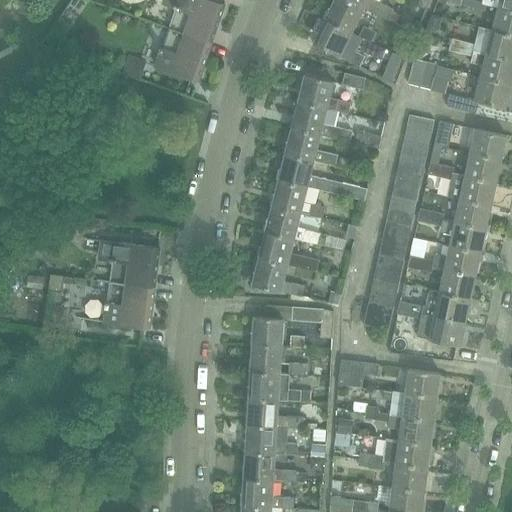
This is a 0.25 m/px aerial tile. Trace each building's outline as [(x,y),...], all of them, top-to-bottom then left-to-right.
[(165,0),(164,4),(176,8),(170,27),(211,43),(224,5),(209,0),(165,0)] [(363,8),(347,0),(333,0),(325,19),(351,32),(363,8)] [(378,0),(347,0),(363,8),(396,24),(400,15),(393,11),(394,9),(378,0)] [(430,0),(415,0),(414,3),(427,9),(430,0)] [(476,1),(471,0),(461,0),(461,5),(474,8),(476,1)] [(511,0),(499,0),(498,8),(511,11),(511,0)] [(487,4),(476,1),(474,8),(485,11),(487,4)] [(511,11),(498,8),(492,30),(511,35),(511,11)] [(442,18),(431,16),(426,29),(436,32),(439,30),(442,18)] [(351,32),(325,19),(313,44),(359,66),(364,56),(355,51),(361,38),(359,36),(351,33),(351,32)] [(363,26),(359,36),(361,38),(371,42),(375,32),(363,26)] [(211,43),(170,27),(162,48),(159,47),(158,52),(161,53),(157,65),(156,65),(155,66),(198,80),(211,43)] [(511,35),(492,30),(479,27),(475,45),(476,45),(474,51),(511,60),(511,35)] [(449,51),(463,54),(464,48),(461,48),(463,42),(452,39),(449,51)] [(476,45),(475,45),(463,42),(461,48),(464,48),(463,54),(472,57),(473,57),(474,51),(476,45)] [(406,57),(410,48),(405,46),(399,47),(396,54),(406,57)] [(511,80),(511,60),(474,51),(473,57),(472,57),(471,62),(483,66),(480,76),(511,84),(511,80)] [(406,58),(392,52),(382,77),(396,83),(406,58)] [(134,79),(140,61),(129,57),(123,75),(134,79)] [(407,83),(420,86),(426,62),(414,59),(407,83)] [(438,65),(426,62),(420,86),(431,89),(434,78),(438,65)] [(365,77),(345,72),(342,84),(363,89),(365,77)] [(333,82),(305,75),(298,102),(339,112),(356,116),(359,105),(330,96),(333,82)] [(511,84),(480,76),(474,100),(449,94),(446,106),(475,113),(478,101),(505,108),(511,84)] [(447,82),(434,78),(431,89),(444,93),(447,82)] [(339,112),(298,102),(291,128),(320,135),(350,142),(353,131),(335,127),(339,112)] [(410,115),(407,127),(431,132),(434,120),(410,115)] [(439,121),(437,132),(450,135),(453,124),(439,121)] [(431,132),(407,127),(405,138),(429,144),(431,132)] [(320,135),(291,128),(285,153),(313,161),(320,135)] [(472,128),(466,152),(501,160),(506,136),(472,128)] [(429,144),(405,138),(402,150),(426,155),(429,144)] [(426,155),(402,150),(399,162),(423,167),(426,155)] [(338,155),(325,152),(322,163),(335,166),(338,155)] [(501,160),(466,152),(461,176),(496,183),(501,160)] [(313,161),(285,153),(278,179),(307,186),(329,192),(329,191),(365,200),(367,188),(332,179),(331,181),(310,175),(313,161)] [(423,167),(399,162),(397,173),(421,179),(423,167)] [(441,165),(430,162),(428,174),(441,177),(442,171),(439,170),(441,165)] [(454,168),(441,165),(439,170),(442,171),(441,177),(451,179),(452,174),(454,168)] [(421,179),(397,173),(394,185),(418,190),(421,179)] [(461,176),(452,174),(451,179),(447,197),(457,199),(491,206),(496,183),(461,176)] [(307,186),(278,179),(272,206),(300,213),(307,186)] [(418,190),(394,185),(392,196),(416,201),(418,190)] [(416,201),(392,196),(389,208),(413,214),(416,201)] [(491,206),(457,199),(452,222),(485,229),(491,206)] [(325,207),(311,204),(309,215),(322,218),(325,207)] [(300,213),(272,206),(265,232),(294,239),(343,251),(346,240),(305,230),(306,229),(297,227),(300,213)] [(413,214),(389,208),(387,219),(411,225),(413,214)] [(431,211),(420,209),(417,221),(430,223),(432,218),(429,217),(431,211)] [(445,214),(431,211),(429,217),(432,218),(430,223),(441,226),(442,226),(444,221),(445,214)] [(411,225),(387,219),(384,231),(408,236),(411,225)] [(452,222),(444,221),(442,226),(441,226),(440,232),(449,234),(447,245),(480,252),(485,229),(452,222)] [(408,236),(384,231),(381,243),(406,248),(408,236)] [(294,239),(265,232),(259,258),(287,265),(316,272),(320,260),(290,253),(294,239)] [(112,262),(109,282),(154,287),(159,248),(101,241),(99,259),(109,260),(109,262),(112,262)] [(406,248),(381,243),(379,255),(403,260),(406,248)] [(480,252),(447,245),(444,256),(435,254),(433,261),(420,258),(419,264),(421,264),(420,270),(430,272),(432,266),(442,268),(442,269),(475,276),(480,252)] [(403,260),(379,255),(376,266),(400,272),(403,260)] [(410,256),(407,267),(420,270),(421,264),(419,264),(420,258),(410,256)] [(287,265),(259,258),(252,284),(281,291),(287,265)] [(400,272),(376,266),(374,278),(398,283),(400,272)] [(66,269),(66,284),(80,284),(80,269),(66,269)] [(475,276),(442,269),(437,292),(470,299),(475,276)] [(51,275),(49,290),(62,291),(64,277),(51,275)] [(398,283),(374,278),(371,290),(395,295),(398,283)] [(154,287),(109,282),(105,322),(129,325),(149,327),(154,287)] [(292,282),(289,293),(302,297),(305,286),(292,282)] [(395,295),(371,290),(369,301),(393,307),(395,295)] [(429,290),(424,313),(465,322),(470,299),(437,292),(429,290)] [(393,307),(369,301),(366,314),(390,320),(393,307)] [(410,304),(400,302),(397,313),(410,316),(411,311),(409,310),(410,304)] [(423,307),(410,304),(409,310),(411,311),(410,316),(420,318),(421,313),(422,313),(423,307)] [(284,306),(265,305),(264,317),(254,317),(252,345),(281,346),(283,320),(321,323),(321,338),(333,339),(334,312),(324,309),(284,306)] [(421,313),(420,318),(420,319),(416,336),(460,346),(465,322),(424,313),(422,313),(421,313)] [(390,320),(366,314),(363,326),(387,331),(390,320)] [(290,336),(290,347),(304,348),(305,337),(290,336)] [(281,346),(252,345),(250,371),(280,373),(281,346)] [(338,385),(350,387),(353,361),(341,360),(338,385)] [(365,363),(353,361),(350,387),(361,388),(363,375),(365,363)] [(310,364),(289,363),(288,374),(290,374),(310,375),(310,364)] [(378,365),(365,363),(363,375),(377,377),(378,365)] [(408,369),(405,394),(436,398),(440,373),(408,369)] [(280,373),(250,371),(248,398),(278,400),(310,402),(310,391),(289,390),(290,374),(288,374),(280,373)] [(378,421),(388,422),(389,416),(433,422),(436,398),(405,394),(392,392),(390,414),(378,413),(378,414),(379,414),(378,421)] [(278,400),(248,398),(247,425),(276,427),(299,428),(300,417),(277,415),(278,400)] [(368,404),(354,402),(353,411),(366,413),(367,406),(368,404)] [(367,406),(366,413),(365,419),(378,421),(379,414),(378,414),(378,413),(379,408),(367,406)] [(433,422),(389,416),(388,422),(389,422),(389,427),(400,428),(398,441),(430,445),(433,422)] [(276,427),(247,425),(245,452),(275,454),(297,456),(298,444),(285,443),(285,442),(275,442),(276,427)] [(383,458),(371,456),(370,461),(373,462),(372,468),(382,469),(383,463),(395,465),(427,469),(430,445),(398,441),(386,439),(383,458)] [(275,454),(245,452),(243,479),(273,481),(306,482),(307,473),(296,472),(296,471),(274,469),(275,454)] [(359,466),(372,468),(373,462),(370,461),(371,456),(360,454),(359,466)] [(427,469),(395,465),(392,488),(424,493),(427,469)] [(273,481),(243,479),(242,505),(271,507),(294,509),(294,498),(272,496),(273,481)] [(421,511),(424,493),(392,488),(388,511),(421,511)] [(341,497),(331,496),(330,505),(353,508),(354,500),(341,499),(341,497)] [(364,502),(354,500),(353,508),(330,505),(329,511),(366,511),(366,509),(363,509),(364,502)] [(377,511),(379,503),(364,502),(363,509),(366,509),(366,511),(377,511)]
